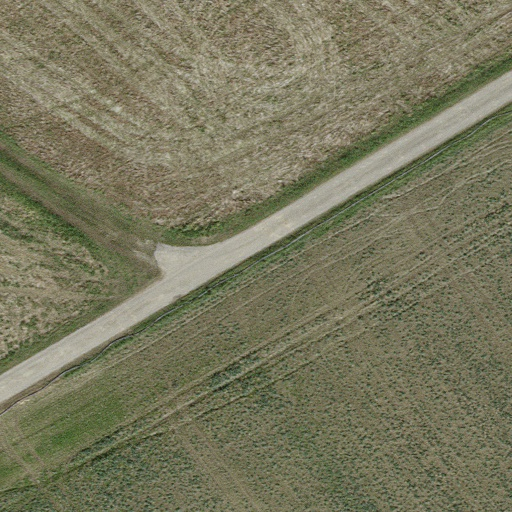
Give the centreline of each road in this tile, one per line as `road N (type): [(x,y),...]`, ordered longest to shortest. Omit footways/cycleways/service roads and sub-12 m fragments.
road 1 (track): [(511,107),(0,407)]
road 2 (track): [(242,271),(0,110)]
